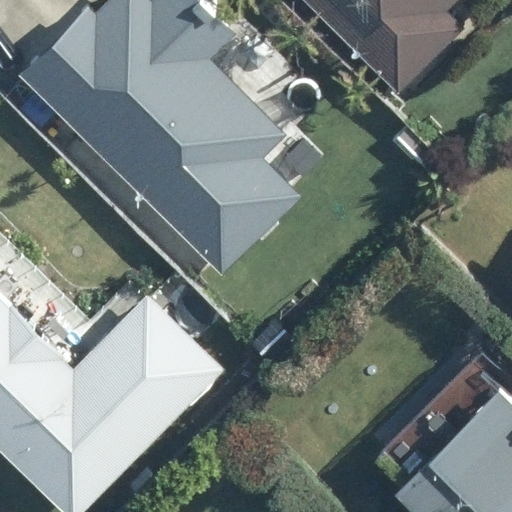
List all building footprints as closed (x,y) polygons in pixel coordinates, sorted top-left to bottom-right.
[(263,151),(285,129),(211,57),(240,28),(210,0),(106,0),(99,8),(90,0),(88,0),(22,69),(226,268),(303,190),(263,151)] [(336,0),(397,61),(457,0),(336,0)] [(79,361),(0,285),(0,437),(77,511),(83,511),(224,363),(148,289),(79,361)] [(511,511),(511,360),(498,346),(393,447),(436,491),(416,511),(511,511)] [(284,511),(315,511),(301,496),(284,511)]
